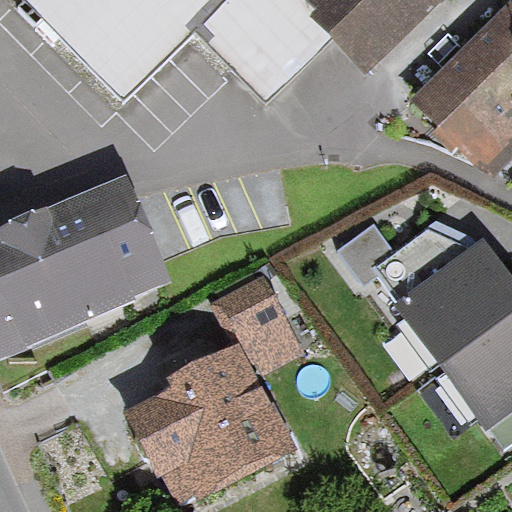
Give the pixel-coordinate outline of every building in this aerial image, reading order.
[(37,0),(126,91),(197,22),(271,99),(331,41),(295,4),(298,0),(37,0)] [(440,0),(310,0),(307,3),(370,68),(440,0)] [(511,7),(497,12),(416,99),(482,160),(511,128),(511,7)] [(113,196),(0,245),(0,346),(2,351),(152,286),(113,196)] [(511,294),(483,254),(409,307),(489,419),(511,402),(511,294)] [(200,430),(149,453),(172,504),(292,451),(250,358),(182,389),(200,430)]
